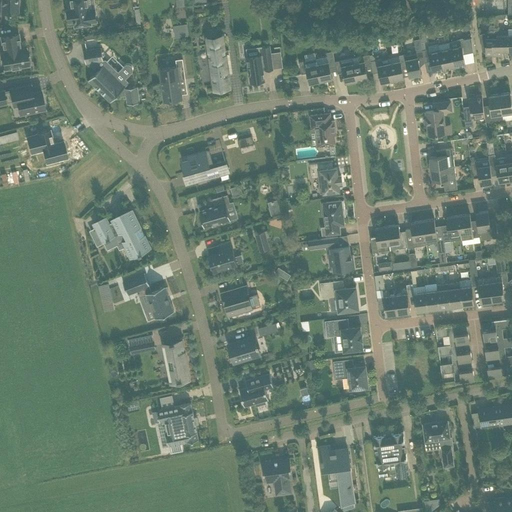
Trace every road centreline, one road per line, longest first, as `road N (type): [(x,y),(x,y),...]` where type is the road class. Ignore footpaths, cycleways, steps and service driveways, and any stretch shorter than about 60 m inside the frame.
road 1 (residential): [(383,399),(225,435),(191,278),(139,168)]
road 2 (residential): [(155,134),(287,103),(348,101)]
road 3 (residential): [(272,438),(462,396)]
road 4 (residential): [(89,116),(50,44),(42,0)]
